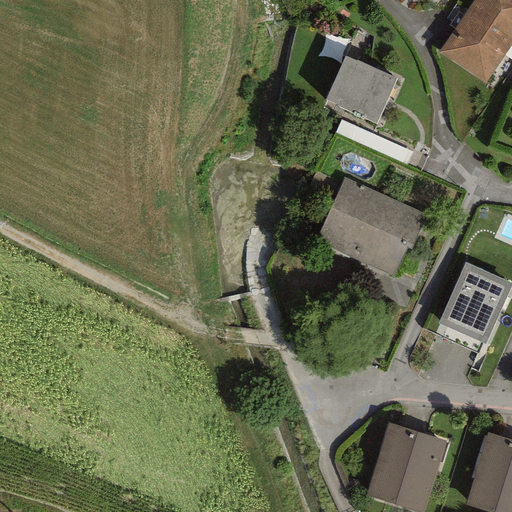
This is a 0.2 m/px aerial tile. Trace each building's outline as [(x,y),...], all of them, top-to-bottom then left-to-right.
[(511,41),(511,0),(472,0),(438,52),(484,83),(511,41)] [(395,79),(344,56),(324,100),(375,123),(395,79)] [(406,166),(412,153),(341,120),(335,133),(406,166)] [(423,215),(343,178),(315,237),(391,273),(405,244),(409,246),(423,215)] [(511,284),(465,262),(438,323),(485,344),(511,284)] [(423,511),(445,441),(387,423),(365,496),(417,511),(423,511)] [(511,511),(511,440),(486,433),(464,505),(487,511),(511,511)]
